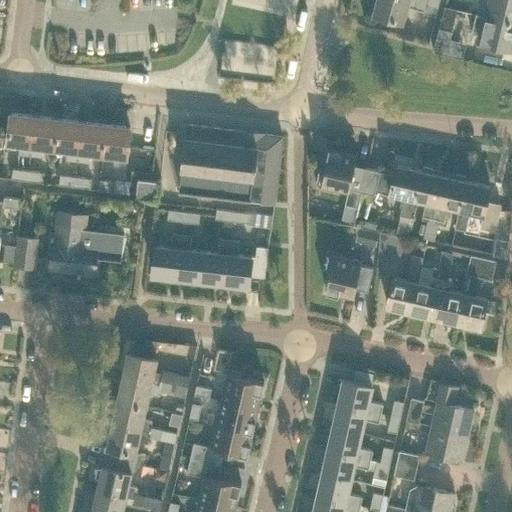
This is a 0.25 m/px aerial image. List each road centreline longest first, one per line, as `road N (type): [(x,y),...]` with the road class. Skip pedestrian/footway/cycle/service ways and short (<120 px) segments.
road 1 (residential): [(20,79),(302,112)]
road 2 (unclassified): [(302,340),(41,314)]
road 3 (unclassified): [(511,382),(302,340)]
road 4 (residential): [(302,112),(511,129)]
road 5 (residential): [(19,511),(41,314)]
road 6 (residential): [(265,511),(302,340)]
